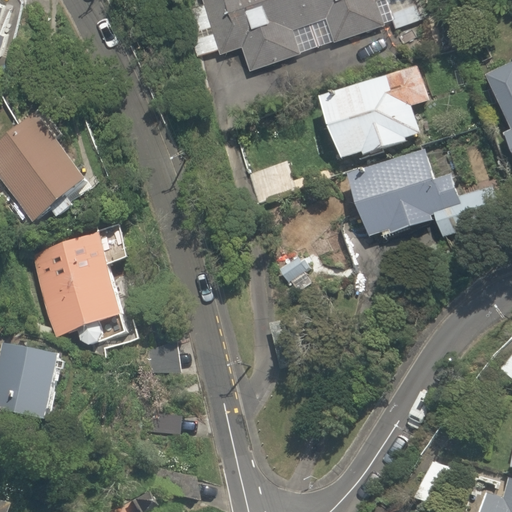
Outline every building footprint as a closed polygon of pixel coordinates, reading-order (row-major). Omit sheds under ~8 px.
[(0,0),(0,59),(7,62),(19,32),(6,26),(16,2),(10,0),(0,0)] [(200,0),(193,2),(208,56),(244,45),(252,72),(283,63),(282,61),(317,51),(315,45),(331,41),(331,42),(386,26),(379,1),(381,0),(388,0),(397,29),(421,20),(413,0),(200,0)] [(511,60),(492,71),(511,109),(511,123),(509,125),(511,131),(511,60)] [(366,153),(368,158),(413,143),(411,139),(427,134),(418,106),(433,101),(420,64),(324,96),(345,160),(366,153)] [(42,113),(0,147),(0,178),(38,225),(95,179),(42,113)] [(352,183),(376,245),(402,235),(407,249),(442,235),(439,229),(502,204),(484,158),(437,176),(425,147),(364,171),(366,177),(352,183)] [(137,263),(128,226),(36,247),(57,341),(80,335),(83,346),(135,334),(124,290),(137,287),(134,275),(121,278),(119,267),(137,263)] [(294,307),(268,314),(286,374),(311,367),(294,307)] [(0,407),(46,422),(66,358),(6,339),(0,357),(0,407)] [(511,339),(487,384),(511,389),(511,339)] [(446,511),(463,467),(430,455),(413,500),(445,511),(446,511)] [(511,511),(511,478),(504,498),(488,494),(483,511),(511,511)]
